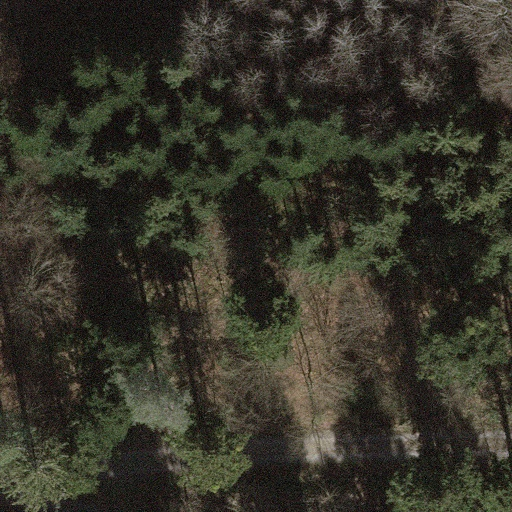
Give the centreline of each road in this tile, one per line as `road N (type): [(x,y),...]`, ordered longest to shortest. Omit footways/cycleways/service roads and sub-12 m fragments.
road 1 (track): [(511,348),(379,317),(0,259)]
road 2 (track): [(0,465),(312,457),(511,442)]
